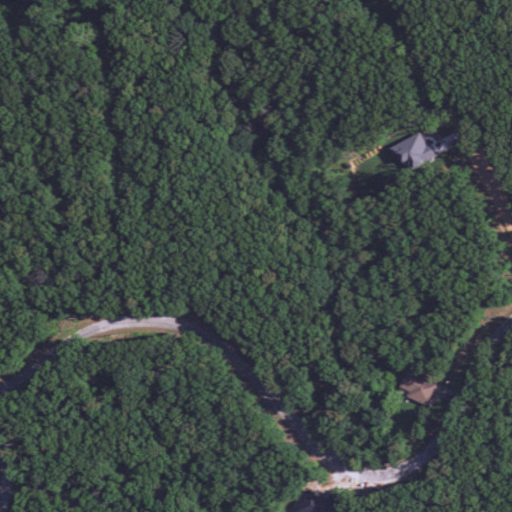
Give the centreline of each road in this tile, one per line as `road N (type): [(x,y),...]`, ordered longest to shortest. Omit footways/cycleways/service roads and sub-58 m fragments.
road 1 (residential): [(0,399),(82,337),(115,325),(184,328),(223,347),(364,480),(395,480),(445,444),(511,328)]
road 2 (residential): [(149,323),(126,38)]
road 3 (residential): [(511,216),(402,0)]
road 4 (residential): [(0,250),(82,337)]
